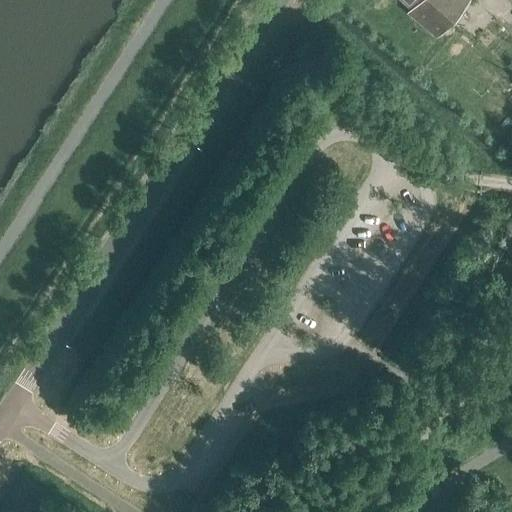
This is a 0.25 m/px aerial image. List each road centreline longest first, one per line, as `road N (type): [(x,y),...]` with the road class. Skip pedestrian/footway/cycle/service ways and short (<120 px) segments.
road 1 (tertiary): [(0,424),(277,0)]
road 2 (unknown): [(511,329),(440,426),(361,511)]
